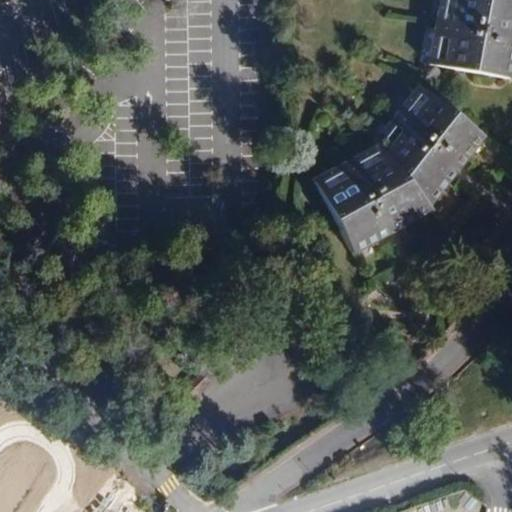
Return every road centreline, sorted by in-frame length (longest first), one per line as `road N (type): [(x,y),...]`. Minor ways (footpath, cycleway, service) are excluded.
road 1 (unknown): [(161,478),(211,394),(241,315),(220,204),(225,34),(217,0)]
road 2 (residential): [(511,282),(424,377),(235,511)]
road 3 (residential): [(305,511),(511,443)]
